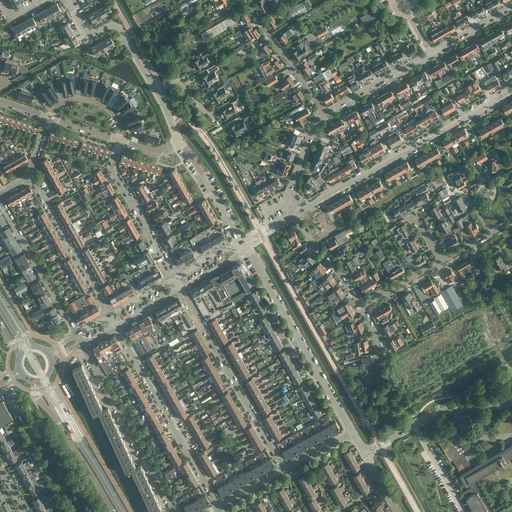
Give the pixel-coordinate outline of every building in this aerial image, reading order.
[(229,3),(227,0),(218,0),(214,3),(217,9),(220,8),(229,3)] [(266,1),(265,0),(259,0),(258,1),(260,5),(259,5),(263,12),(267,10),(268,12),(272,10),(269,4),(266,6),(264,3),(266,1)] [(491,0),(486,0),(485,1),(490,10),(495,7),(491,0)] [(304,4),(303,2),(289,9),(294,18),(308,11),(306,8),(310,5),(308,2),(304,4)] [(464,5),(467,11),(470,9),(475,18),(476,18),(478,18),(478,16),(480,15),(475,7),(474,5),(470,8),(467,2),(464,4),(464,5)] [(57,3),(52,6),(56,13),(61,11),(62,13),(65,12),(62,6),(59,8),(57,3)] [(103,7),(107,14),(112,11),(108,4),(103,7)] [(475,7),(480,15),(482,14),(483,14),(484,14),(484,13),(485,12),(481,4),(475,7)] [(57,15),(56,13),(52,6),(47,8),(51,16),(52,18),(53,17),(54,17),(56,16),(56,15),(57,15)] [(103,7),(98,9),(102,17),(107,14),(103,7)] [(191,7),(182,12),(185,17),(194,12),(191,7)] [(42,11),(47,19),(47,18),(48,20),(49,20),(51,19),(51,18),(50,17),(51,16),(47,8),(42,11)] [(98,9),(93,12),(98,20),(102,17),(98,9)] [(250,20),(244,9),(243,10),(243,9),(240,10),(241,11),(238,13),(240,15),(241,16),(240,16),(242,20),(240,21),(242,24),(250,20)] [(273,29),(277,26),(275,23),(276,22),(274,18),(277,16),(278,17),(281,15),(277,9),(274,11),(275,13),(269,17),(271,20),(269,21),(273,29)] [(315,9),(306,14),(308,17),(314,14),(317,12),(315,9)] [(362,16),(361,17),(364,24),(366,23),(377,17),(373,10),(362,16)] [(42,21),(47,19),(42,11),(37,14),(40,18),(37,20),(40,25),(43,24),(42,21)] [(93,12),(88,15),(93,22),(98,20),(93,12)] [(460,27),(465,24),(459,13),(457,14),(459,18),(456,20),(460,27)] [(459,13),(465,24),(470,21),(467,14),(464,16),(462,14),(460,15),(459,13)] [(235,14),(226,19),(208,30),(201,34),(203,38),(210,34),(212,37),(226,28),(226,27),(238,20),(235,14)] [(427,14),(418,19),(421,24),(429,19),(427,14)] [(32,17),(27,20),(32,27),(36,24),(38,27),(40,25),(37,20),(35,21),(32,17)] [(27,30),(32,27),(27,20),(23,22),(27,30)] [(446,24),(451,33),(456,30),(452,23),(449,24),(447,21),(445,22),(446,24)] [(23,22),(18,25),(22,33),(23,35),(28,32),(27,30),(23,22)] [(70,27),(68,23),(57,28),(60,33),(63,32),(70,27)] [(283,33),(282,31),(279,32),(281,36),(279,37),(284,44),(288,41),(286,38),(292,34),(294,38),(300,34),(292,24),(286,28),(287,30),(283,33)] [(442,29),(445,36),(451,33),(446,24),(444,24),(445,26),(442,29)] [(15,32),(13,34),(16,39),(19,38),(17,35),(22,33),(18,25),(13,28),(15,32)] [(248,37),(244,39),(248,44),(254,40),(253,40),(260,35),(256,28),(254,30),(253,29),(251,30),(248,25),(236,33),(238,36),(245,32),(248,37)] [(65,37),(73,32),(70,27),(63,32),(65,37)] [(316,32),(319,37),(328,32),(325,27),(316,32)] [(437,27),(434,28),(435,29),(440,39),(445,36),(442,29),(439,30),(437,27)] [(495,30),(499,38),(505,35),(500,27),(495,30)] [(440,39),(434,28),(432,30),(434,33),(432,35),(435,41),(440,39)] [(395,33),(399,40),(402,38),(399,34),(403,32),(401,29),(395,33)] [(490,33),(494,41),(499,38),(495,30),(490,33)] [(68,41),(76,37),(73,32),(65,37),(68,41)] [(485,36),(489,44),(494,41),(490,33),(485,36)] [(480,39),(484,47),(485,49),(490,46),(489,44),(485,36),(480,39)] [(76,37),(68,41),(71,46),(79,42),(76,37)] [(114,45),(110,37),(105,40),(109,47),(114,45)] [(296,60),(302,55),(303,55),(306,52),(306,51),(307,50),(303,45),(308,41),(304,37),(299,41),(299,40),(295,44),(297,47),(295,48),(295,49),(291,53),(296,60)] [(109,47),(105,40),(100,42),(105,50),(109,47)] [(105,50),(100,42),(96,45),(100,53),(105,50)] [(271,51),(266,44),(264,46),(262,42),(258,45),(263,51),(259,54),(263,58),(271,51)] [(470,45),(474,52),(476,56),(478,55),(476,51),(479,49),(476,42),(470,45)] [(407,48),(406,48),(411,56),(418,52),(414,44),(411,46),(409,43),(405,45),(407,48)] [(100,53),(96,45),(91,48),(93,51),(91,52),(93,55),(94,54),(95,55),(100,53)] [(465,48),(469,55),(472,53),(474,57),(476,56),(474,52),(470,45),(465,48)] [(398,62),(400,61),(393,49),(391,46),(389,47),(392,53),(392,52),(393,54),(390,56),(394,64),(395,64),(398,63),(398,62)] [(400,61),(401,60),(402,60),(405,59),(405,58),(401,50),(397,52),(396,50),(397,50),(395,47),(393,49),(400,61)] [(193,62),(197,69),(197,70),(204,66),(204,67),(208,64),(208,63),(210,62),(207,56),(212,53),(209,48),(203,51),(198,54),(199,54),(200,57),(198,58),(198,59),(193,62)] [(460,51),(464,58),(468,55),(468,56),(467,57),(469,60),(471,59),(469,55),(465,48),(460,51)] [(319,50),(315,53),(309,57),(311,61),(317,57),(316,54),(320,52),(319,50)] [(448,58),(452,65),(454,64),(457,69),(460,67),(458,62),(460,61),(456,54),(451,57),(450,56),(448,57),(449,58),(448,58)] [(384,70),(385,69),(386,69),(389,68),(388,67),(389,67),(385,59),(381,61),(380,59),(381,59),(379,57),(377,58),(384,70)] [(6,58),(3,71),(9,73),(12,60),(6,58)] [(270,60),(270,59),(259,64),(265,76),(265,75),(267,79),(273,76),(271,73),(278,69),(282,66),(277,59),(275,61),(273,58),(270,60)] [(381,71),(384,70),(377,58),(374,59),(376,62),(377,63),(374,65),(373,63),(370,65),(373,70),(375,68),(378,73),(379,73),(382,72),(381,71)] [(12,60),(9,73),(14,74),(15,71),(16,71),(19,71),(21,66),(18,65),(19,62),(12,60)] [(448,68),(443,60),(429,68),(435,76),(437,75),(438,77),(449,71),(448,68)] [(310,69),(305,62),(302,64),(305,67),(303,69),(307,76),(312,72),(309,69),(310,69)] [(356,64),(360,71),(360,70),(361,72),(358,74),(363,82),(364,82),(366,81),(366,80),(368,79),(359,63),(356,64)] [(484,67),(487,72),(493,68),(490,63),(484,67)] [(206,86),(215,81),(214,80),(218,78),(219,78),(215,72),(219,69),(216,64),(207,69),(207,70),(209,73),(201,78),(204,82),(203,83),(203,84),(204,85),(205,86),(205,85),(206,86)] [(368,79),(370,78),(371,78),(373,77),(373,76),(374,76),(371,71),(373,70),(370,65),(368,66),(369,68),(366,70),(364,68),(365,68),(363,65),(361,67),(368,79)] [(505,71),(501,73),(505,80),(511,77),(507,70),(504,66),(502,67),(505,71)] [(424,70),(420,73),(424,80),(427,86),(429,85),(426,79),(428,78),(424,70)] [(332,74),(333,76),(344,94),(349,91),(338,74),(336,71),(332,74)] [(434,81),(438,89),(446,84),(446,83),(454,78),(453,78),(456,76),(453,72),(437,81),(437,80),(434,81)] [(420,73),(415,76),(419,83),(424,80),(420,73)] [(72,77),(66,79),(69,92),(75,91),(74,84),(76,83),(75,74),(71,75),(72,77)] [(285,74),(282,76),(285,81),(279,85),(283,90),(289,85),(290,86),(294,82),(290,76),(287,77),(285,74)] [(275,76),(266,82),(268,86),(278,80),(275,76)] [(353,76),(348,79),(350,82),(353,88),(359,85),(355,78),(354,79),(353,76)] [(415,76),(410,78),(414,85),(417,84),(418,87),(420,85),(419,83),(415,76)] [(87,91),(89,78),(83,77),(80,77),(79,83),(82,83),(81,91),(87,92),(87,91)] [(490,80),(495,88),(501,85),(498,80),(496,77),(490,80)] [(96,79),(89,78),(87,91),(88,91),(88,92),(94,93),(95,85),(98,86),(98,80),(96,80),(96,79)] [(69,92),(66,79),(60,80),(60,81),(57,81),(58,87),(61,86),(62,94),(64,93),(64,94),(67,94),(67,93),(68,92),(69,92)] [(232,85),(229,80),(229,79),(227,80),(224,82),(226,85),(225,86),(227,88),(231,86),(232,85)] [(486,84),(490,91),(495,88),(490,80),(489,81),(489,82),(486,84)] [(105,97),(111,85),(105,82),(105,83),(102,81),(100,87),(102,88),(99,94),(104,97),(105,97)] [(401,84),(405,92),(411,102),(412,104),(420,100),(417,95),(412,98),(408,90),(410,88),(406,81),(401,84)] [(472,87),(475,92),(481,89),(476,81),(471,84),(472,87)] [(228,95),(228,94),(224,88),(223,87),(225,86),(226,85),(224,82),(215,87),(217,90),(218,91),(211,95),(213,99),(213,100),(214,103),(215,103),(216,103),(219,101),(220,101),(222,100),(222,99),(223,99),(222,98),(228,95)] [(50,84),(44,88),(52,99),(57,96),(53,90),(56,88),(52,83),(50,85),(50,84)] [(327,94),(323,96),(327,103),(327,102),(328,102),(329,102),(330,101),(334,99),(330,93),(332,91),(330,88),(329,89),(326,84),(322,86),(325,92),(326,92),(327,94)] [(338,97),(344,94),(338,84),(333,87),(338,97)] [(395,87),(399,95),(402,93),(406,99),(401,102),(404,106),(411,102),(405,92),(401,84),(395,87)] [(470,95),(475,92),(472,87),(471,84),(465,87),(467,90),(470,95)] [(117,88),(111,85),(105,97),(105,98),(110,100),(114,94),(116,95),(119,90),(116,89),(117,88)] [(52,99),(44,88),(45,90),(40,93),(39,92),(37,94),(40,99),(42,97),(47,103),(52,100),(51,99),(52,99)] [(295,102),(299,99),(300,100),(305,97),(300,90),(298,92),(295,88),(292,90),(295,94),(291,96),(295,102)] [(462,93),(465,98),(470,95),(467,90),(464,92),(462,89),(460,90),(462,93)] [(23,100),(23,101),(26,102),(26,101),(30,102),(30,101),(31,101),(32,98),(31,98),(32,96),(29,95),(30,92),(22,90),(21,92),(20,92),(18,99),(23,100)] [(385,93),(391,102),(392,101),(391,100),(395,97),(391,90),(385,93)] [(460,94),(456,96),(459,102),(465,98),(462,93),(460,90),(458,91),(460,94)] [(120,108),(129,99),(125,95),(123,93),(118,97),(120,99),(115,104),(119,108),(120,108)] [(285,98),(282,93),(270,100),(273,105),(285,98)] [(380,96),(385,103),(389,101),(390,103),(391,102),(385,93),(380,96)] [(375,99),(379,106),(382,105),(385,109),(387,108),(385,103),(380,96),(375,99)] [(134,104),(129,99),(120,108),(120,109),(119,109),(123,113),(129,109),(131,111),(135,107),(133,105),(134,104)] [(445,106),(441,108),(445,114),(450,111),(445,102),(443,99),(441,100),(445,106)] [(378,121),(375,116),(372,110),(375,108),(371,101),(365,104),(370,112),(372,116),(373,117),(376,122),(378,121)] [(445,102),(450,111),(455,108),(452,102),(448,104),(447,101),(445,102)] [(405,108),(401,102),(396,105),(398,107),(395,108),(397,111),(399,110),(400,110),(405,108)] [(507,114),(511,110),(511,109),(508,103),(503,107),(507,114)] [(372,116),(370,112),(365,104),(360,107),(364,114),(367,112),(370,117),(372,116)] [(228,117),(231,116),(231,115),(237,111),(233,105),(227,108),(221,112),(222,114),(221,114),(223,117),(225,119),(228,117)] [(294,115),(297,120),(301,127),(307,125),(303,118),(311,113),(308,108),(302,112),(301,111),(294,115)] [(350,112),(355,120),(357,124),(360,123),(357,119),(360,117),(356,109),(350,112)] [(429,111),(434,121),(439,118),(435,110),(433,111),(432,109),(429,111)] [(425,116),(429,123),(434,121),(429,111),(428,111),(428,110),(426,111),(428,114),(425,116)] [(129,124),(141,120),(139,114),(138,111),(132,113),(133,116),(126,118),(128,124),(129,124)] [(246,119),(252,116),(249,111),(243,114),(246,119)] [(287,114),(283,116),(283,117),(281,119),(282,121),(283,122),(286,121),(289,119),(289,118),(291,120),(294,118),(293,116),(293,115),(291,112),(287,114)] [(357,124),(355,120),(350,112),(345,115),(350,123),(353,121),(355,125),(357,124)] [(403,113),(395,118),(398,124),(401,122),(399,119),(405,116),(403,113)] [(415,122),(419,129),(424,126),(420,119),(419,117),(417,114),(415,115),(418,120),(415,122)] [(11,118),(5,116),(3,123),(8,125),(9,125),(11,118)] [(420,119),(424,126),(429,123),(425,116),(422,118),(421,116),(419,117),(420,119)] [(17,120),(11,118),(9,125),(8,125),(8,127),(10,128),(11,126),(14,127),(17,120)] [(501,118),(495,121),(499,128),(505,125),(501,118)] [(334,122),(343,137),(346,136),(342,130),(346,128),(345,125),(343,121),(342,122),(341,119),(335,123),(334,122)] [(22,121),(17,120),(14,127),(20,129),(22,121)] [(143,126),(141,120),(129,124),(129,125),(128,125),(131,130),(137,128),(138,131),(144,129),(143,126)] [(28,123),(22,121),(20,129),(25,130),(28,123)] [(236,124),(229,127),(234,136),(245,130),(244,129),(247,127),(243,121),(236,125),(236,124)] [(490,124),(494,131),(499,128),(495,121),(490,124)] [(334,122),(327,126),(329,130),(327,131),(330,135),(335,132),(336,134),(338,133),(341,139),(343,137),(334,122)] [(410,124),(414,132),(419,129),(415,122),(410,124)] [(34,125),(28,123),(25,130),(31,132),(34,125)] [(406,123),(402,126),(406,133),(407,132),(409,135),(414,132),(410,124),(407,126),(406,123)] [(378,127),(381,132),(387,129),(384,124),(378,127)] [(490,124),(484,127),(488,134),(494,131),(490,124)] [(39,127),(34,125),(31,132),(37,134),(39,127)] [(488,134),(484,127),(479,130),(483,138),(488,134)] [(376,128),(368,132),(371,138),(379,133),(376,128)] [(393,136),(398,144),(403,141),(401,137),(404,135),(400,128),(392,133),(393,136)] [(459,131),(463,138),(468,135),(465,128),(459,131)] [(51,131),(48,138),(54,140),(56,133),(51,131)] [(459,131),(454,134),(458,142),(463,138),(459,131)] [(157,137),(158,135),(150,132),(149,135),(147,134),(146,135),(145,135),(144,138),(145,139),(144,140),(148,142),(151,143),(156,144),(158,138),(157,137)] [(287,136),(300,141),(302,136),(293,132),(291,137),(291,136),(291,135),(288,133),(287,136)] [(62,135),(56,133),(54,140),(60,142),(62,135)] [(390,137),(388,139),(388,140),(384,142),(387,146),(391,144),(392,147),(398,144),(393,136),(392,133),(389,135),(390,137)] [(448,137),(452,145),(458,142),(454,134),(448,137)] [(68,136),(62,135),(60,142),(65,144),(68,136)] [(73,138),(68,136),(65,144),(71,146),(73,138)] [(290,140),(289,144),(298,147),(300,141),(287,136),(285,139),(289,141),(289,140),(290,140)] [(446,148),(452,145),(448,137),(443,140),(446,148)] [(79,140),(73,138),(71,146),(77,147),(79,140)] [(269,138),(267,143),(280,148),(282,144),(269,138)] [(373,141),(380,153),(385,150),(380,142),(378,143),(375,139),(373,141)] [(82,141),(80,148),(86,150),(88,143),(82,141)] [(370,148),(374,156),(375,156),(375,157),(378,155),(377,155),(380,153),(373,141),(370,143),(372,145),(373,145),(374,146),(370,148)] [(94,145),(88,143),(86,150),(91,152),(94,145)] [(319,148),(330,153),(333,154),(334,152),(331,150),(328,149),(329,146),(321,143),(319,148)] [(348,143),(340,148),(343,153),(344,155),(347,153),(346,150),(350,148),(348,143)] [(99,147),(94,145),(91,152),(97,154),(99,147)] [(364,151),(369,159),(370,160),(372,158),(374,156),(370,148),(368,146),(364,149),(365,151),(364,151)] [(105,149),(99,147),(97,154),(103,156),(105,149)] [(431,150),(436,158),(441,154),(437,147),(431,150)] [(319,148),(316,154),(325,157),(326,154),(328,155),(331,157),(333,154),(330,153),(319,148)] [(111,151),(105,149),(103,156),(108,158),(111,151)] [(282,155),(281,158),(285,159),(286,157),(292,160),(295,153),(288,150),(285,149),(284,152),(283,151),(282,151),(281,152),(280,154),(281,154),(282,155)] [(362,152),(359,154),(364,162),(369,159),(364,151),(364,150),(362,151),(362,152)] [(431,150),(426,153),(430,161),(436,158),(431,150)] [(18,155),(23,164),(28,160),(25,154),(23,155),(21,153),(18,155)] [(420,157),(424,164),(430,161),(426,153),(420,157)] [(496,171),(496,167),(497,167),(497,163),(499,161),(498,161),(501,158),(496,153),(495,154),(493,156),(493,157),(490,159),(489,170),(496,171)] [(119,162),(120,162),(125,164),(128,156),(122,154),(119,162)] [(316,154),(314,159),(322,163),(325,157),(316,154)] [(485,154),(477,159),(480,164),(488,159),(485,154)] [(14,160),(18,167),(23,164),(18,155),(13,158),(14,160)] [(131,166),(134,158),(128,156),(125,164),(131,166)] [(419,167),(424,164),(420,157),(415,160),(419,167)] [(40,162),(43,168),(52,162),(51,160),(49,161),(47,158),(40,162)] [(134,167),(133,171),(132,174),(133,175),(134,175),(135,172),(137,168),(139,160),(134,158),(131,166),(134,167)] [(348,165),(351,170),(357,167),(352,158),(347,162),(348,165)] [(8,161),(12,170),(18,167),(14,160),(12,161),(11,159),(8,161)] [(314,159),(313,162),(311,168),(317,171),(318,167),(319,168),(320,166),(319,165),(320,164),(320,162),(322,163),(314,159)] [(343,168),(346,173),(351,170),(348,165),(347,162),(345,159),(343,160),(347,166),(343,168)] [(139,160),(137,168),(134,175),(137,176),(139,169),(142,170),(145,162),(139,160)] [(277,162),(276,165),(288,170),(291,164),(281,160),(280,163),(277,162)] [(6,165),(3,166),(7,173),(12,170),(8,161),(4,163),(6,165)] [(407,161),(401,164),(405,171),(411,168),(407,161)] [(43,168),(46,173),(53,169),(52,166),(54,165),(52,162),(43,168)] [(145,162),(142,170),(148,172),(151,164),(145,162)] [(247,170),(244,164),(240,162),(238,164),(243,172),(247,170)] [(323,167),(320,172),(317,171),(316,174),(317,174),(320,175),(321,172),(321,173),(324,168),(325,166),(326,166),(327,165),(323,163),(322,163),(320,162),(320,164),(322,165),(321,166),(323,167)] [(151,164),(148,172),(154,173),(156,166),(151,164)] [(396,167),(400,174),(405,171),(401,164),(396,167)] [(279,169),(278,172),(286,176),(288,170),(276,165),(274,168),(278,169),(279,169)] [(156,166),(154,173),(159,175),(162,168),(156,166)] [(338,166),(336,168),(341,176),(346,173),(343,168),(340,170),(338,166)] [(396,167),(390,170),(394,178),(400,174),(396,167)] [(336,179),(341,176),(336,168),(331,171),(336,179)] [(46,173),(49,178),(58,173),(57,170),(55,172),(53,169),(46,173)] [(93,173),(94,175),(89,178),(88,179),(90,181),(91,181),(103,174),(100,169),(93,173)] [(178,174),(175,169),(168,172),(171,178),(178,174)] [(394,178),(390,170),(385,174),(389,181),(394,178)] [(336,179),(331,171),(329,172),(330,173),(323,177),(326,181),(329,179),(330,182),(336,179)] [(49,178),(52,183),(59,179),(58,177),(60,176),(58,173),(49,178)] [(94,182),(95,185),(105,179),(103,174),(91,181),(92,183),(94,182)] [(181,179),(178,174),(171,178),(174,183),(181,179)] [(276,188),(278,187),(279,187),(280,186),(281,185),(279,180),(279,179),(279,178),(277,178),(277,177),(278,176),(272,174),(269,176),(271,180),(276,188)] [(310,187),(320,175),(317,174),(315,177),(316,178),(315,179),(310,176),(305,183),(310,187)] [(319,180),(321,178),(320,175),(310,187),(314,191),(320,184),(316,181),(318,179),(319,180)] [(466,185),(465,182),(468,180),(465,176),(462,178),(460,175),(454,179),(459,189),(466,185)] [(264,179),(271,191),(273,190),(274,190),(275,189),(275,188),(276,188),(271,180),(268,182),(266,177),(265,178),(263,176),(260,177),(262,180),(264,179)] [(52,183),(55,189),(65,183),(63,181),(61,182),(59,179),(52,183)] [(184,184),(181,179),(174,183),(177,188),(184,184)] [(258,182),(265,194),(266,194),(267,194),(268,193),(268,192),(271,191),(264,179),(262,180),(258,182)] [(379,180),(374,183),(378,190),(383,187),(379,180)] [(112,187),(110,182),(103,186),(105,189),(98,193),(99,195),(112,187)] [(259,187),(255,189),(256,190),(256,191),(256,192),(257,193),(260,197),(261,197),(262,197),(263,196),(263,195),(265,194),(258,182),(256,183),(259,187)] [(58,194),(61,199),(67,196),(64,191),(65,190),(64,187),(66,186),(65,183),(55,189),(58,194)] [(368,186),(372,194),(378,190),(374,183),(368,186)] [(144,187),(143,184),(135,188),(138,193),(145,189),(147,187),(150,186),(149,184),(144,187)] [(187,189),(184,184),(177,188),(180,193),(187,189)] [(29,194),(33,192),(29,186),(23,189),(28,198),(31,196),(29,194)] [(147,187),(145,189),(138,193),(141,198),(148,194),(146,190),(151,188),(150,186),(147,187)] [(368,186),(363,190),(367,197),(372,194),(368,186)] [(418,191),(424,202),(430,199),(427,194),(430,193),(426,186),(418,191)] [(86,193),(89,191),(86,187),(80,190),(83,195),(86,193)] [(115,192),(112,187),(99,195),(100,197),(107,192),(109,195),(115,192)] [(28,198),(23,189),(17,193),(21,199),(24,197),(25,199),(28,198)] [(190,195),(187,189),(180,193),(183,198),(190,195)] [(450,195),(446,189),(439,193),(444,201),(443,201),(445,204),(451,201),(449,198),(448,198),(447,197),(450,195)] [(154,190),(148,194),(141,198),(144,203),(154,196),(153,194),(155,193),(154,190)] [(367,197),(363,190),(357,193),(362,202),(365,200),(364,198),(367,197)] [(415,199),(419,205),(424,202),(418,191),(416,192),(418,197),(415,199)] [(21,199),(17,193),(11,196),(16,204),(19,203),(18,201),(21,199)] [(349,194),(343,197),(347,204),(353,201),(349,194)] [(193,200),(190,195),(183,198),(186,204),(193,200)] [(16,204),(11,196),(5,199),(9,206),(12,204),(14,206),(16,204)] [(117,196),(110,200),(112,202),(106,206),(107,208),(120,201),(117,196)] [(338,200),(342,207),(347,204),(343,197),(338,200)] [(460,197),(453,201),(459,212),(467,208),(460,197)] [(415,199),(410,202),(414,208),(419,205),(415,199)] [(207,205),(204,200),(197,203),(200,209),(207,205)] [(338,200),(332,203),(336,211),(342,207),(338,200)] [(113,210),(122,205),(120,201),(107,208),(108,210),(112,208),(113,210)] [(158,206),(155,201),(146,207),(149,212),(158,206)] [(54,206),(57,211),(64,207),(61,202),(54,206)] [(404,205),(407,212),(412,209),(409,202),(404,205)] [(336,211),(332,203),(327,206),(331,214),(336,211)] [(434,207),(433,207),(430,209),(432,214),(440,210),(437,205),(436,203),(433,205),(434,207)] [(110,218),(125,209),(122,205),(113,210),(114,212),(108,216),(110,218)] [(210,210),(207,205),(200,209),(204,214),(210,210)] [(398,208),(402,215),(407,212),(404,205),(398,208)] [(57,211),(60,216),(67,213),(64,207),(57,211)] [(402,215),(398,208),(393,211),(397,218),(402,215)] [(126,217),(125,217),(125,215),(127,214),(125,209),(110,218),(111,220),(117,217),(119,221),(126,217)] [(164,212),(162,210),(152,215),(155,220),(161,217),(161,219),(169,214),(167,211),(164,212)] [(213,215),(210,210),(204,214),(207,219),(213,215)] [(440,210),(432,214),(435,219),(439,217),(441,219),(444,216),(443,214),(442,214),(440,210)] [(44,211),(37,215),(39,218),(37,219),(38,222),(40,221),(47,217),(44,211)] [(60,216),(63,222),(70,218),(67,213),(60,216)] [(441,220),(442,222),(438,224),(441,229),(455,221),(451,214),(448,216),(450,220),(446,222),(446,220),(445,218),(441,220)] [(216,221),(213,215),(207,219),(210,224),(216,221)] [(50,222),(47,217),(40,221),(43,226),(50,222)] [(63,222),(66,227),(72,223),(70,218),(63,222)] [(130,218),(123,222),(124,224),(118,228),(119,230),(132,223),(130,218)] [(160,230),(168,226),(167,223),(171,221),(170,218),(161,223),(157,225),(157,226),(158,228),(159,228),(160,230)] [(464,226),(460,219),(456,222),(460,229),(464,226)] [(69,232),(76,229),(80,226),(76,221),(72,223),(66,227),(69,232)] [(53,227),(50,222),(43,226),(45,229),(43,230),(44,232),(53,227)] [(132,223),(119,230),(121,232),(127,229),(128,231),(135,227),(132,223)] [(398,228),(401,232),(408,228),(405,223),(401,226),(400,224),(396,226),(398,228)] [(466,226),(468,229),(472,236),(477,233),(475,230),(479,228),(476,224),(473,226),(471,223),(466,226)] [(187,224),(182,227),(179,228),(177,230),(179,234),(190,228),(187,224)] [(172,230),(176,228),(174,225),(170,228),(168,226),(160,230),(161,232),(162,235),(162,234),(163,235),(172,230)] [(189,238),(195,248),(197,253),(202,250),(204,254),(227,241),(223,233),(218,225),(214,228),(213,225),(189,238)] [(448,225),(441,229),(444,234),(448,232),(449,233),(452,231),(451,230),(448,225)] [(335,235),(337,239),(328,244),(331,249),(340,244),(349,240),(346,235),(353,230),(351,226),(338,234),(335,235)] [(9,227),(0,232),(0,233),(3,238),(12,233),(9,227)] [(56,233),(53,227),(44,232),(46,235),(48,234),(49,236),(56,233)] [(124,239),(137,231),(135,227),(128,231),(129,233),(123,236),(124,239)] [(298,236),(294,228),(287,232),(291,240),(295,238),(297,243),(300,241),(298,237),(298,236)] [(408,237),(406,235),(411,233),(408,228),(401,232),(403,237),(401,238),(402,240),(408,237)] [(69,232),(72,238),(79,234),(76,229),(69,232)] [(140,236),(137,231),(124,239),(126,241),(132,237),(133,240),(140,236)] [(12,233),(3,238),(1,239),(4,245),(15,238),(12,233)] [(59,238),(56,233),(49,236),(52,242),(59,238)] [(72,238),(75,243),(84,238),(82,235),(80,236),(79,234),(72,238)] [(174,235),(165,240),(169,247),(177,242),(175,238),(176,238),(174,235)] [(450,249),(459,243),(454,235),(450,238),(452,240),(446,243),(450,249)] [(18,244),(15,238),(4,245),(7,250),(9,249),(18,244)] [(62,243),(59,238),(52,242),(55,247),(62,243)] [(78,248),(85,245),(83,242),(85,241),(84,238),(75,243),(78,248)] [(170,249),(173,255),(175,253),(177,257),(176,259),(180,267),(196,258),(190,247),(193,246),(189,238),(170,249)] [(413,238),(410,240),(409,240),(408,238),(404,241),(402,242),(402,241),(398,243),(400,246),(405,243),(407,248),(416,243),(413,238)] [(131,247),(132,249),(135,247),(137,251),(145,246),(142,240),(134,245),(131,247)] [(58,252),(65,248),(62,243),(55,247),(58,252)] [(415,250),(419,248),(416,243),(407,248),(408,248),(409,247),(412,252),(413,254),(416,252),(415,250)] [(21,249),(18,244),(9,249),(12,254),(21,249)] [(336,252),(338,255),(337,255),(338,257),(339,257),(339,258),(346,254),(345,252),(348,249),(346,246),(340,250),(336,252)] [(68,254),(65,248),(58,252),(56,253),(58,256),(60,255),(62,258),(68,254)] [(82,252),(85,257),(91,253),(91,254),(93,252),(92,250),(90,251),(88,248),(82,252)] [(375,262),(386,255),(382,248),(371,254),(375,262)] [(143,254),(135,258),(137,262),(145,258),(148,262),(153,259),(148,250),(143,253),(143,254)] [(85,257),(88,262),(94,259),(96,257),(95,255),(93,256),(91,254),(91,253),(85,257)] [(24,254),(15,259),(18,265),(27,260),(24,254)] [(298,265),(303,261),(305,264),(303,266),(305,268),(317,259),(313,255),(312,256),(311,254),(304,259),(302,256),(295,262),(298,265)] [(419,266),(427,262),(423,256),(422,256),(421,254),(415,258),(419,266)] [(502,270),(507,267),(501,255),(492,260),(497,270),(500,268),(502,270)] [(8,256),(0,260),(0,264),(2,267),(12,261),(8,256)] [(347,267),(353,264),(358,261),(355,256),(350,259),(344,263),(347,267)] [(70,258),(64,262),(66,265),(63,266),(65,269),(67,267),(73,264),(70,258)] [(471,258),(464,262),(467,267),(468,269),(469,269),(470,269),(471,269),(471,268),(472,268),(473,267),(473,266),(474,267),(476,265),(474,262),(473,263),(471,258)] [(88,262),(91,267),(97,264),(99,263),(98,260),(96,261),(94,259),(88,262)] [(398,275),(390,261),(389,259),(383,263),(386,268),(389,266),(392,271),(389,273),(392,279),(398,275)] [(390,261),(398,275),(405,271),(403,268),(410,264),(407,259),(397,265),(394,259),(390,261)] [(27,260),(18,265),(21,270),(30,265),(27,260)] [(358,261),(353,264),(347,267),(346,267),(349,272),(356,268),(355,266),(362,262),(360,260),(358,261)] [(155,264),(154,261),(147,265),(151,273),(156,281),(163,277),(158,269),(159,268),(156,263),(155,264)] [(313,275),(323,266),(320,262),(314,267),(315,269),(311,273),(313,275)] [(458,271),(460,275),(463,273),(461,271),(467,267),(464,262),(456,266),(459,270),(458,271)] [(240,264),(233,268),(219,276),(192,291),(207,317),(213,314),(215,316),(235,305),(232,301),(257,287),(244,265),(244,264),(243,264),(242,264),(242,263),(241,263),(241,264),(240,264)] [(76,269),(73,264),(67,267),(70,272),(76,269)] [(91,267),(94,273),(100,269),(102,268),(101,265),(98,266),(97,264),(91,267)] [(30,265),(21,270),(24,276),(33,270),(30,265)] [(327,270),(323,266),(313,275),(315,278),(316,277),(317,278),(321,275),(327,270)] [(79,274),(76,269),(70,272),(73,278),(79,274)] [(94,273),(97,278),(105,273),(104,270),(101,272),(100,269),(94,273)] [(142,289),(145,287),(144,284),(148,282),(144,277),(140,269),(129,275),(136,287),(139,291),(142,289)] [(366,272),(364,269),(353,275),(356,281),(359,279),(360,280),(367,276),(365,273),(366,272)] [(455,278),(457,277),(455,273),(453,273),(451,269),(444,273),(447,278),(445,278),(447,282),(449,281),(449,282),(456,278),(455,278)] [(36,276),(33,270),(24,276),(27,281),(36,276)] [(125,277),(123,272),(118,276),(125,289),(130,297),(137,293),(134,288),(136,287),(129,275),(125,277)] [(373,279),(367,283),(371,288),(378,284),(376,281),(377,281),(377,280),(380,278),(376,272),(371,275),(373,279)] [(100,283),(106,280),(104,277),(107,276),(105,273),(97,278),(100,283)] [(154,282),(156,281),(151,273),(144,277),(148,282),(151,280),(150,279),(152,278),(154,282)] [(82,279),(79,274),(73,278),(74,280),(72,282),(74,284),(76,283),(82,279)] [(322,287),(333,278),(330,274),(324,279),(320,283),(318,285),(321,288),(322,287)] [(113,278),(114,280),(114,281),(120,292),(124,300),(130,297),(125,289),(118,276),(113,278)] [(336,282),(333,278),(322,287),(321,288),(320,288),(322,291),(325,289),(327,287),(330,286),(330,287),(336,282)] [(365,284),(363,285),(360,287),(363,292),(371,288),(367,283),(365,278),(362,280),(365,284)] [(77,289),(85,284),(82,279),(76,283),(77,285),(75,287),(77,289)] [(431,287),(435,294),(434,294),(435,297),(441,294),(442,293),(438,287),(437,288),(434,282),(433,283),(431,280),(424,284),(425,285),(422,287),(424,292),(428,290),(428,289),(431,287)] [(39,281),(30,286),(33,291),(42,286),(39,281)] [(120,292),(114,281),(108,284),(118,303),(120,302),(120,303),(122,302),(123,301),(124,300),(120,292)] [(24,283),(14,288),(17,294),(27,288),(28,287),(27,285),(25,285),(24,283)] [(82,293),(88,290),(85,284),(77,289),(78,292),(80,290),(82,293)] [(118,303),(108,284),(102,287),(106,294),(109,292),(112,297),(109,299),(113,306),(118,303)] [(42,286),(33,291),(36,297),(45,292),(42,286)] [(462,305),(451,286),(442,291),(453,310),(462,305)] [(332,294),(324,299),(326,302),(331,299),(342,291),(339,287),(333,291),(335,294),(333,295),(332,294)] [(256,291),(249,294),(252,299),(259,296),(256,291)] [(345,295),(342,291),(331,299),(335,304),(338,303),(337,301),(345,295)] [(39,302),(48,297),(45,292),(36,297),(39,302)] [(416,310),(420,307),(415,298),(413,299),(410,293),(402,297),(404,301),(403,302),(405,304),(406,304),(408,308),(413,304),(416,310)] [(82,296),(94,316),(101,312),(98,307),(97,307),(95,304),(90,296),(87,298),(85,294),(82,296)] [(449,307),(441,294),(435,297),(434,298),(435,299),(430,302),(436,314),(449,307)] [(74,301),(86,321),(94,316),(82,296),(74,301)] [(248,304),(251,303),(253,301),(255,304),(261,301),(259,296),(252,299),(250,301),(246,302),(248,304)] [(51,303),(48,297),(39,302),(43,308),(51,303)] [(186,327),(189,331),(195,328),(193,325),(194,325),(181,303),(178,299),(177,300),(176,301),(175,302),(174,301),(172,302),(180,315),(184,322),(186,327)] [(68,304),(75,316),(77,321),(78,323),(79,323),(79,324),(80,324),(83,322),(86,321),(74,301),(68,304)] [(261,301),(255,304),(258,309),(264,306),(261,301)] [(180,330),(183,334),(189,331),(186,327),(184,322),(180,315),(172,302),(166,306),(175,320),(178,326),(180,330)] [(335,313),(336,315),(351,306),(350,304),(349,302),(348,302),(343,305),(342,304),(336,308),(338,311),(335,313)] [(390,304),(382,308),(387,316),(389,315),(387,312),(392,310),(390,304)] [(160,309),(169,324),(175,320),(166,306),(160,309)] [(257,313),(259,311),(260,314),(267,311),(264,306),(258,309),(252,312),(253,314),(256,312),(257,313)] [(336,315),(335,316),(333,316),(336,322),(348,315),(349,316),(349,317),(350,320),(355,318),(353,314),(355,313),(354,312),(355,311),(353,308),(352,309),(351,306),(336,315)] [(41,308),(31,314),(34,319),(44,314),(41,308)] [(54,308),(45,313),(48,318),(57,313),(54,308)] [(387,316),(382,308),(375,312),(376,314),(377,316),(378,318),(381,316),(383,318),(381,320),(383,324),(389,321),(387,316)] [(157,317),(162,327),(165,326),(167,330),(171,328),(168,324),(169,324),(160,309),(154,312),(157,317)] [(61,319),(57,313),(48,318),(52,324),(61,319)] [(153,324),(148,316),(143,319),(147,327),(152,336),(160,331),(155,323),(153,324)] [(263,325),(269,321),(266,316),(260,320),(261,323),(256,326),(257,328),(263,325)] [(209,322),(212,328),(219,324),(216,318),(209,322)] [(363,327),(361,322),(357,324),(355,318),(350,320),(346,322),(347,325),(348,325),(351,332),(363,327)] [(143,319),(138,322),(150,344),(152,343),(148,335),(151,334),(147,327),(143,319)] [(264,327),(265,330),(272,326),(269,321),(263,325),(262,325),(257,328),(258,330),(264,327)] [(384,332),(396,325),(399,324),(397,321),(389,325),(389,323),(382,327),(382,328),(383,330),(383,329),(384,332)] [(143,338),(147,345),(150,344),(138,322),(132,325),(140,340),(143,338)] [(212,328),(215,333),(222,329),(219,324),(212,328)] [(424,327),(427,332),(433,329),(430,324),(424,327)] [(138,337),(137,334),(132,325),(126,329),(134,343),(140,340),(138,337)] [(398,328),(396,325),(384,332),(386,334),(385,334),(386,336),(387,336),(393,333),(392,331),(398,328)] [(263,338),(275,331),(272,326),(265,330),(267,333),(261,336),(263,338)] [(358,333),(359,334),(365,331),(363,327),(351,332),(353,336),(358,333)] [(197,329),(190,333),(193,338),(200,334),(197,329)] [(215,333),(218,338),(225,335),(222,329),(215,333)] [(271,340),(278,336),(275,331),(263,338),(264,340),(269,337),(271,340)] [(177,338),(175,335),(169,338),(167,334),(164,336),(167,340),(168,343),(169,343),(171,341),(177,338)] [(203,340),(200,334),(193,338),(197,344),(203,340)] [(128,362),(121,349),(122,349),(114,335),(108,339),(122,363),(122,364),(123,365),(128,362)] [(218,338),(221,344),(228,340),(225,335),(218,338)] [(274,345),(280,341),(278,336),(271,340),(274,345)] [(390,346),(397,342),(402,340),(400,336),(395,339),(394,338),(388,341),(388,342),(388,344),(389,344),(390,346)] [(171,341),(169,342),(171,346),(179,341),(178,341),(177,338),(171,341)] [(108,339),(107,339),(103,342),(116,366),(122,363),(108,339)] [(402,340),(397,342),(390,346),(391,348),(392,350),(393,351),(399,347),(398,345),(400,343),(401,344),(403,342),(406,341),(404,339),(402,340)] [(206,345),(203,340),(197,344),(200,349),(206,345)] [(277,350),(283,346),(280,341),(274,345),(277,350)] [(97,345),(105,359),(114,374),(119,371),(117,367),(117,366),(116,366),(103,342),(97,345)] [(225,346),(228,351),(235,347),(232,342),(225,346)] [(97,345),(92,348),(99,362),(105,359),(97,345)] [(200,349),(203,355),(210,351),(206,345),(200,349)] [(362,351),(369,349),(368,345),(355,346),(356,354),(362,353),(362,351)] [(228,351),(231,357),(238,353),(235,347),(228,351)] [(285,350),(279,354),(282,359),(288,355),(285,350)] [(231,357),(234,362),(241,358),(238,353),(231,357)] [(146,358),(149,363),(156,359),(153,354),(146,358)] [(283,361),(285,364),(291,360),(288,355),(282,359),(280,360),(276,362),(277,364),(283,361)] [(211,361),(208,356),(201,359),(204,365),(211,361)] [(370,366),(371,366),(370,357),(362,358),(362,366),(363,366),(363,369),(366,369),(370,368),(370,366)] [(234,362),(237,367),(244,364),(241,358),(234,362)] [(149,363),(152,368),(158,364),(156,359),(149,363)] [(291,360),(285,364),(287,369),(294,365),(291,360)] [(214,367),(211,361),(204,365),(207,370),(214,367)] [(152,368),(154,373),(161,370),(158,364),(152,368)] [(237,367),(240,373),(247,369),(244,364),(237,367)] [(93,415),(98,412),(102,410),(81,365),(72,370),(93,415)] [(294,365),(287,369),(290,374),(297,370),(294,365)] [(217,372),(214,367),(207,370),(210,376),(217,372)] [(122,372),(125,377),(131,373),(128,368),(122,372)] [(244,378),(250,374),(247,369),(240,373),(244,378)] [(154,373),(157,379),(164,375),(161,370),(154,373)] [(290,374),(292,377),(286,380),(287,382),(291,380),(293,379),(300,375),(297,370),(290,374)] [(220,377),(217,372),(210,376),(213,381),(220,377)] [(125,377),(128,382),(134,378),(131,373),(125,377)] [(157,379),(160,384),(167,380),(164,375),(157,379)] [(300,375),(293,379),(296,384),(302,380),(300,375)] [(213,381),(216,386),(223,383),(220,377),(213,381)] [(128,382),(131,387),(137,383),(134,378),(128,382)] [(245,382),(249,387),(255,383),(252,378),(245,382)] [(160,384),(163,389),(170,385),(167,380),(160,384)] [(131,387),(134,392),(140,389),(137,383),(131,387)] [(216,386),(219,392),(226,388),(223,383),(216,386)] [(249,387),(252,392),(258,389),(255,383),(249,387)] [(298,387),(300,391),(294,394),(295,396),(307,389),(305,384),(298,387)] [(163,389),(166,394),(173,390),(170,385),(163,389)] [(134,392),(136,397),(143,394),(140,389),(134,392)] [(252,392),(255,398),(262,394),(258,389),(252,392)] [(307,389),(295,396),(297,398),(302,395),(304,398),(310,394),(307,389)] [(166,394),(169,399),(176,395),(173,390),(166,394)] [(231,397),(228,391),(221,395),(224,401),(231,397)] [(136,397),(139,402),(140,402),(146,399),(143,394),(136,397)] [(255,398),(258,403),(265,399),(262,394),(255,398)] [(300,404),(301,406),(313,399),(310,394),(304,398),(305,401),(300,404)] [(386,404),(397,399),(395,394),(384,399),(386,404)] [(169,399),(172,404),(179,400),(176,395),(169,399)] [(234,402),(231,397),(224,401),(227,406),(234,402)] [(142,404),(140,405),(141,408),(150,403),(147,398),(140,402),(142,404)] [(258,403),(261,409),(268,405),(265,399),(258,403)] [(313,399),(301,406),(302,408),(308,405),(309,408),(316,404),(313,399)] [(172,404),(175,409),(182,405),(179,400),(172,404)] [(0,426),(13,419),(4,403),(3,401),(1,402),(0,402),(0,426)] [(237,408),(234,402),(227,406),(230,412),(237,408)] [(143,411),(145,410),(146,412),(153,408),(150,403),(141,408),(143,411)] [(305,414),(307,416),(319,409),(316,404),(309,408),(311,411),(305,414)] [(175,409),(178,414),(184,410),(182,405),(175,409)] [(264,414),(271,411),(268,405),(261,409),(264,414)] [(98,412),(125,471),(125,472),(131,470),(135,468),(108,408),(102,410),(98,412)] [(240,413),(237,408),(230,412),(233,417),(240,413)] [(145,412),(148,417),(154,414),(151,409),(145,412)] [(319,409),(307,416),(308,418),(313,415),(315,418),(322,414),(319,409)] [(181,419),(188,415),(184,410),(178,414),(181,419)] [(195,415),(195,413),(185,419),(188,424),(195,420),(193,417),(195,415)] [(243,418),(240,413),(233,417),(236,422),(243,418)] [(148,417),(151,423),(157,419),(154,414),(148,417)] [(263,418),(267,424),(273,420),(270,414),(263,418)] [(243,418),(236,422),(240,428),(246,424),(243,418)] [(151,423),(154,428),(160,424),(157,419),(151,423)] [(195,420),(188,424),(191,429),(200,424),(198,425),(196,422),(198,420),(197,419),(195,420)] [(267,424),(270,429),(276,425),(273,420),(267,424)] [(330,425),(334,431),(340,428),(336,422),(330,425)] [(324,426),(325,428),(329,434),(334,431),(330,425),(329,423),(324,426)] [(157,433),(163,429),(160,424),(154,428),(157,433)] [(200,424),(191,429),(194,434),(201,430),(198,427),(201,425),(200,424)] [(245,429),(248,434),(255,431),(252,425),(245,429)] [(270,429),(273,435),(279,431),(276,425),(270,429)] [(319,429),(324,437),(329,434),(325,428),(323,429),(321,427),(319,429)] [(201,430),(194,434),(197,439),(206,434),(203,435),(201,432),(204,430),(203,429),(201,430)] [(315,434),(318,440),(324,437),(319,429),(313,432),(315,434)] [(157,435),(160,440),(167,436),(164,431),(157,435)] [(258,436),(255,431),(248,434),(251,440),(258,436)] [(276,440),(283,436),(279,431),(273,435),(276,440)] [(309,437),(313,443),(318,440),(315,434),(312,435),(311,433),(308,435),(309,437)] [(467,451),(456,433),(439,443),(450,461),(453,459),(462,474),(461,475),(466,485),(469,483),(471,487),(463,492),(466,498),(466,499),(473,511),(486,511),(492,509),(475,480),(502,464),(503,464),(504,463),(506,461),(506,460),(511,456),(511,479),(511,480),(511,481),(511,482),(508,485),(511,491),(511,445),(472,468),(463,453),(467,451)] [(206,434),(197,439),(200,444),(209,439),(206,440),(204,437),(207,436),(206,434)] [(160,440),(163,445),(170,441),(167,436),(160,440)] [(261,441),(258,436),(251,440),(254,445),(261,441)] [(304,440),(308,446),(313,443),(309,437),(304,440)] [(0,442),(0,444),(2,448),(8,444),(13,441),(12,439),(7,442),(5,439),(0,442)] [(209,439),(200,444),(203,450),(209,446),(207,442),(210,441),(209,439)] [(298,441),(299,443),(302,449),(308,446),(304,440),(302,441),(301,439),(298,441)] [(2,448),(5,453),(11,449),(9,447),(15,444),(13,441),(8,444),(2,448)] [(163,445),(166,450),(173,446),(170,441),(163,445)] [(254,445),(257,451),(264,447),(261,441),(254,445)] [(292,444),(297,452),(302,449),(299,443),(296,444),(295,442),(292,444)] [(287,447),(288,448),(292,455),(297,452),(292,444),(287,447)] [(5,453),(8,458),(24,448),(23,446),(12,452),(11,449),(5,453)] [(166,450),(169,455),(176,451),(173,446),(166,450)] [(24,448),(8,458),(11,463),(17,460),(15,457),(26,450),(24,448)] [(288,448),(283,452),(286,458),(292,455),(288,448)] [(352,452),(350,450),(344,453),(347,458),(356,452),(355,450),(352,452)] [(169,455),(172,460),(179,456),(176,451),(169,455)] [(198,455),(201,460),(208,456),(205,451),(198,455)] [(349,462),(355,459),(354,456),(357,454),(356,452),(347,458),(349,462)] [(172,460),(173,462),(175,466),(182,462),(179,456),(172,460)] [(201,460),(204,466),(211,462),(208,456),(201,460)] [(265,461),(269,468),(274,465),(271,458),(265,461)] [(360,459),(357,461),(355,459),(349,462),(351,467),(361,461),(360,459)] [(15,465),(18,470),(24,467),(31,463),(29,461),(23,464),(22,461),(15,465)] [(260,464),(264,471),(269,468),(265,461),(260,464)] [(360,468),(359,465),(362,463),(361,461),(351,467),(354,471),(360,468)] [(179,465),(181,469),(180,470),(181,472),(189,467),(186,462),(179,465)] [(212,464),(211,462),(204,466),(207,471),(216,466),(214,463),(212,464)] [(321,466),(323,469),(322,470),(323,471),(334,465),(333,463),(329,465),(328,462),(321,466)] [(18,470),(21,475),(27,472),(26,469),(32,466),(31,463),(24,467),(18,470)] [(255,467),(258,474),(264,471),(260,464),(255,467)] [(324,472),(325,472),(327,475),(333,471),(332,469),(335,467),(334,465),(323,471),(324,472)] [(131,470),(150,511),(159,511),(161,511),(141,466),(135,468),(131,470)] [(217,469),(216,466),(207,471),(210,476),(217,473),(215,470),(217,469)] [(249,470),(253,477),(258,474),(255,467),(254,466),(251,468),(252,469),(249,470)] [(184,473),(185,476),(192,472),(189,467),(181,472),(182,474),(184,473)] [(243,472),(244,473),(248,480),(253,477),(249,470),(247,472),(246,471),(243,472)] [(21,475),(24,480),(30,477),(36,473),(34,471),(31,473),(32,473),(29,474),(27,472),(21,475)] [(327,475),(328,478),(327,479),(328,480),(339,474),(338,472),(334,474),(333,471),(327,475)] [(185,476),(188,482),(195,478),(192,472),(185,476)] [(24,480),(27,485),(33,482),(32,479),(38,476),(36,473),(30,477),(24,480)] [(239,476),(242,483),(248,480),(244,473),(239,476)] [(365,473),(361,475),(360,473),(353,476),(356,481),(366,475),(365,473)] [(330,481),(332,484),(338,480),(337,478),(340,476),(339,474),(328,480),(329,481),(330,481)] [(299,479),(302,483),(312,478),(311,476),(307,478),(306,475),(299,479)] [(358,485),(365,482),(364,479),(367,477),(366,475),(356,481),(358,485)] [(233,479),(237,486),(242,483),(239,476),(233,479)] [(195,478),(188,482),(192,487),(198,483),(195,478)] [(302,483),(304,488),(311,484),(309,482),(313,480),(312,478),(302,483)] [(33,482),(27,485),(30,490),(41,483),(46,481),(44,479),(35,484),(33,482)] [(228,482),(232,489),(237,486),(233,479),(228,482)] [(223,485),(227,492),(232,489),(228,482),(223,485)] [(366,484),(365,482),(358,485),(361,490),(371,484),(370,482),(366,484)] [(36,487),(30,490),(33,496),(39,492),(37,489),(42,486),(41,483),(36,487)] [(304,488),(307,492),(316,487),(315,485),(312,486),(311,484),(304,488)] [(370,491),(368,488),(372,486),(371,484),(361,490),(364,494),(370,491)] [(227,492),(223,485),(217,488),(221,495),(227,492)] [(332,493),(333,494),(343,488),(342,486),(339,488),(337,485),(331,489),(333,492),(332,493)] [(309,497),(316,493),(314,491),(318,489),(316,487),(307,492),(309,496),(309,497)] [(277,495),(278,497),(289,490),(288,489),(285,490),(283,488),(277,491),(279,495),(277,495)] [(334,495),(336,498),(343,494),(341,492),(345,490),(343,488),(333,494),(333,495),(334,495)] [(280,497),(282,500),(288,497),(287,494),(290,492),(289,490),(278,497),(279,498),(280,497)] [(307,498),(311,506),(321,501),(320,499),(317,501),(315,498),(318,496),(316,493),(309,497),(309,496),(307,498)] [(343,494),(336,498),(338,501),(337,501),(338,503),(348,497),(347,495),(344,497),(343,494)] [(32,501),(35,506),(41,502),(47,499),(49,498),(49,497),(48,495),(40,500),(38,497),(32,501)] [(200,498),(204,505),(209,502),(205,495),(200,498)] [(282,504),(283,505),(294,499),(293,497),(290,499),(288,497),(282,500),(284,503),(282,504)] [(338,504),(339,504),(341,507),(348,503),(346,501),(350,499),(348,497),(338,503),(338,504)] [(195,501),(198,508),(204,505),(200,498),(195,501)] [(35,506),(38,511),(44,507),(43,505),(48,501),(47,499),(41,502),(35,506)] [(285,506),(287,509),(293,506),(292,503),(295,501),(294,499),(283,505),(284,507),(285,506)] [(254,504),(257,509),(267,503),(265,501),(264,502),(262,503),(261,500),(254,504)] [(189,504),(193,511),(198,508),(195,501),(189,504)] [(311,506),(314,511),(320,507),(319,505),(322,503),(321,501),(311,506)] [(257,509),(258,511),(261,511),(266,509),(265,507),(268,505),(267,503),(257,509)]
